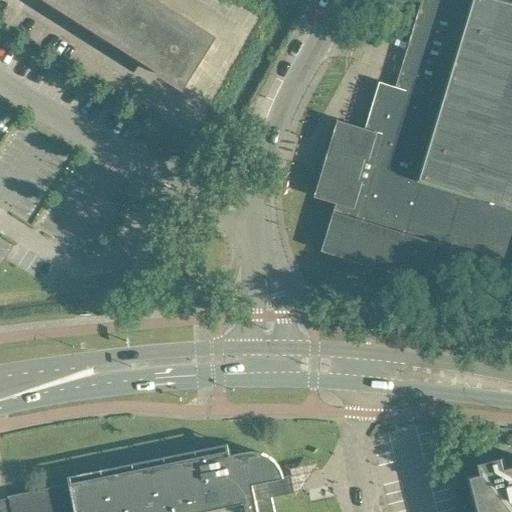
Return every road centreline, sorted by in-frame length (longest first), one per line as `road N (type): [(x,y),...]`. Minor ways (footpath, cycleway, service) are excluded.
road 1 (unclassified): [(260,196),(167,182),(0,78)]
road 2 (tertiary): [(0,391),(91,371),(267,360)]
road 3 (tertiary): [(267,360),(511,388)]
road 4 (unclassified): [(260,196),(283,100),(342,0)]
road 5 (unclassified): [(267,360),(260,196)]
